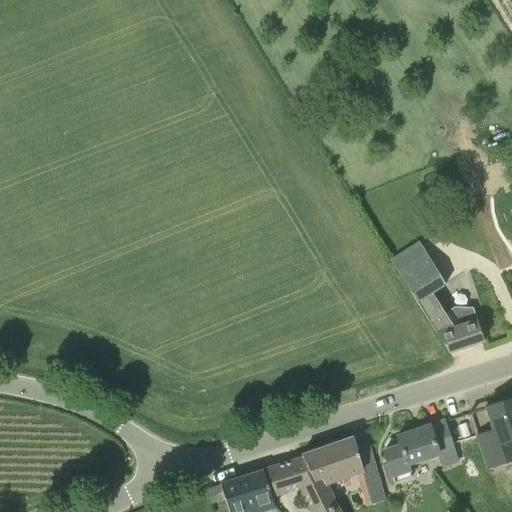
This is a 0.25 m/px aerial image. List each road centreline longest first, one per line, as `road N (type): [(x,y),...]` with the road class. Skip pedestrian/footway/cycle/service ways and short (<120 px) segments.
road 1 (unclassified): [(171,459),(207,462),(511,363)]
road 2 (unclassified): [(171,459),(84,406),(0,383)]
